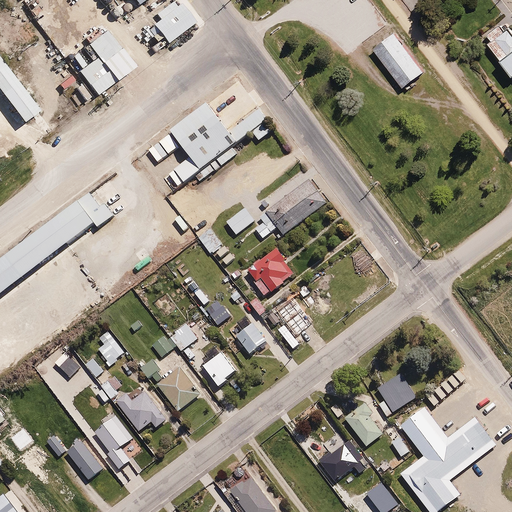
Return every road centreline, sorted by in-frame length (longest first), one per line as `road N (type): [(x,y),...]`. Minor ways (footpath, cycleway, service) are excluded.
road 1 (residential): [(128,511),(423,286)]
road 2 (unclassified): [(239,43),(423,286)]
road 3 (unclassified): [(0,221),(239,43)]
road 4 (unclassified): [(423,286),(511,400)]
